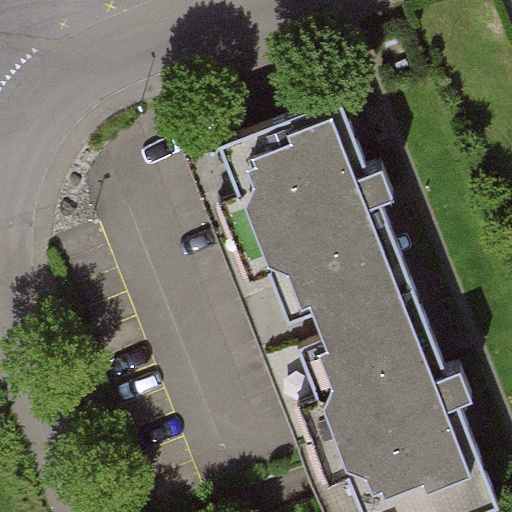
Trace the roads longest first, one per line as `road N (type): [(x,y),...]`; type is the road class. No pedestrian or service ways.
road 1 (residential): [(250,0),(65,81),(36,112),(14,156),(0,214)]
road 2 (residential): [(0,223),(2,287),(17,346),(81,511)]
